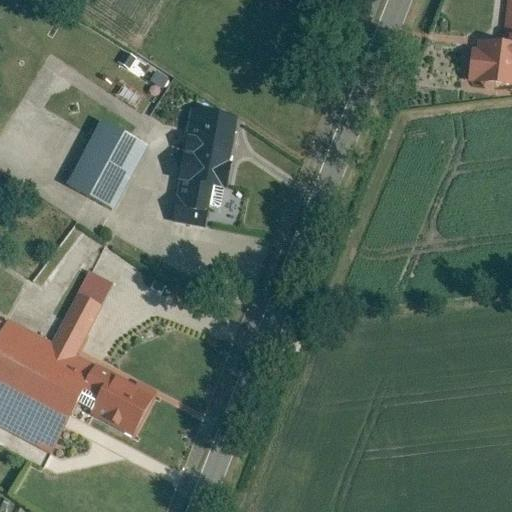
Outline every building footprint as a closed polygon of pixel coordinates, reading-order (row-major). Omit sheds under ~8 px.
[(511,0),(505,0),(499,47),(475,44),(470,87),(511,92),(511,0)] [(183,98),(82,32),(63,62),(164,127),(183,98)] [(237,127),(192,119),(173,228),(205,234),(211,196),(227,199),(232,172),(229,171),(237,127)] [(149,153),(100,128),(66,193),(114,219),(149,153)] [(0,218),(20,191),(0,176),(0,218)] [(116,288),(88,274),(51,346),(9,324),(0,340),(0,428),(49,454),(73,409),(94,370),(78,361),(116,288)] [(134,391),(94,370),(73,409),(92,419),(90,423),(133,445),(158,398),(137,386),(134,391)]
